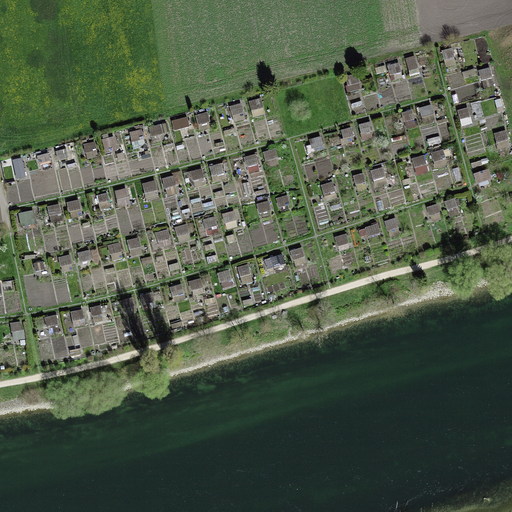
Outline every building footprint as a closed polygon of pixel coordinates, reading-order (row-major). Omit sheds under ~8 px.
[(445,68),(456,65),(452,48),(441,51),(445,68)] [(410,77),(420,74),(415,56),(405,59),(410,77)] [(401,73),(402,73),(399,63),(387,66),(391,81),(405,78),(404,74),(401,75),(401,73)] [(493,79),(490,68),(489,68),(488,67),(481,69),(481,70),(478,71),(484,89),(494,86),(492,79),(493,79)] [(343,80),(347,94),(361,90),(359,84),(360,84),(358,75),(343,80)] [(253,118),(265,115),(261,98),(248,101),(253,118)] [(233,123),(245,120),(241,104),(229,106),(233,123)] [(434,120),(431,106),(419,109),(422,123),(434,120)] [(462,127),(472,124),(468,107),(457,110),(462,127)] [(414,120),(415,120),(412,110),(411,111),(411,109),(406,110),(406,112),(401,113),(404,123),(405,122),(407,130),(416,127),(414,120)] [(210,122),(208,112),(195,116),(199,132),(211,128),(210,123),(210,122)] [(190,128),(187,117),(172,121),(174,131),(190,128)] [(373,132),(371,122),(359,125),(359,129),(358,129),(362,142),(373,139),(372,134),(373,134),(372,132),(373,132)] [(169,134),(167,124),(149,127),(151,137),(169,134)] [(351,138),(354,137),(351,127),(341,129),(343,139),(335,141),(337,149),(343,148),(342,146),(352,143),(351,138)] [(142,130),(129,133),(132,150),(146,147),(142,130)] [(511,147),(506,131),(499,132),(499,131),(494,132),(495,134),(494,134),(499,150),(511,147)] [(105,155),(117,152),(114,137),(102,140),(105,155)] [(323,147),(321,137),(309,140),(310,145),(306,146),(307,150),(304,151),(304,154),(315,152),(315,149),(323,147)] [(99,157),(95,142),(83,145),(87,160),(99,157)] [(69,159),(66,149),(55,152),(57,162),(69,159)] [(278,159),(275,149),(262,152),(265,162),(266,162),(268,168),(278,165),(277,159),(278,159)] [(435,170),(448,166),(443,150),(431,153),(435,170)] [(51,161),(49,153),(37,157),(39,165),(51,161)] [(259,164),(256,154),(250,156),(250,155),(246,156),(246,157),(243,158),(246,168),(247,168),(248,174),(260,171),(258,164),(259,164)] [(426,166),(427,165),(424,156),(412,159),(414,169),(415,169),(418,176),(428,173),(426,166)] [(13,163),(15,173),(24,171),(22,161),(13,163)] [(209,167),(213,183),(227,179),(222,163),(209,167)] [(388,185),(383,168),(370,171),(375,188),(388,185)] [(205,179),(202,169),(189,172),(192,182),(194,182),(196,188),(205,186),(204,179),(205,179)] [(477,185),(492,180),(489,170),(473,175),(477,185)] [(365,184),(366,183),(364,173),(353,176),(355,186),(356,186),(357,192),(367,189),(365,184)] [(176,187),(174,176),(162,179),(164,189),(165,189),(167,197),(177,194),(176,187)] [(157,191),(155,181),(142,184),(146,202),(158,199),(157,192),(157,191)] [(239,198),(252,194),(248,181),(236,184),(239,198)] [(321,186),(326,203),(337,199),(332,182),(321,186)] [(118,209),(131,205),(126,188),(114,192),(118,209)] [(111,208),(107,193),(97,196),(101,211),(111,208)] [(275,199),(278,209),(291,205),(288,196),(275,199)] [(456,208),(457,208),(457,207),(460,206),(458,199),(455,200),(454,199),(444,202),(447,211),(450,218),(459,215),(456,208)] [(81,210),(79,200),(67,203),(69,213),(70,213),(71,219),(82,217),(80,210),(81,210)] [(271,211),(269,201),(256,205),(259,215),(271,211)] [(62,215),(60,204),(47,207),(49,217),(50,217),(51,224),(62,222),(61,215),(62,215)] [(440,214),(437,204),(426,208),(429,217),(430,217),(432,223),(442,220),(439,214),(440,214)] [(181,218),(180,215),(179,215),(178,210),(172,212),(173,216),(171,217),(172,221),(181,218)] [(18,214),(21,228),(36,224),(33,211),(18,214)] [(237,221),(234,211),(221,215),(224,225),(225,224),(227,231),(238,228),(236,221),(237,221)] [(220,234),(215,216),(202,219),(207,237),(220,234)] [(399,228),(396,218),(384,222),(387,232),(388,232),(390,238),(400,235),(398,229),(399,228)] [(190,234),(187,224),(174,228),(177,237),(179,244),(191,241),(189,234),(190,234)] [(381,233),(378,224),(365,228),(365,229),(358,231),(360,238),(361,238),(362,241),(370,239),(369,237),(381,233)] [(155,233),(160,249),(172,245),(168,230),(155,233)] [(349,244),(347,234),(334,238),(337,248),(349,244)] [(139,238),(126,241),(129,251),(131,259),(143,256),(139,238)] [(122,253),(119,243),(107,246),(110,256),(110,255),(112,262),(123,259),(121,253),(122,253)] [(304,258),(305,258),(302,248),(296,250),(295,249),(290,250),(291,252),(290,252),(293,262),(294,262),(296,268),(306,264),(304,258)] [(77,253),(79,264),(93,261),(90,250),(77,253)] [(263,258),(267,271),(285,264),(282,255),(278,256),(277,254),(263,258)] [(73,265),(71,255),(58,258),(61,274),(73,272),(71,266),(73,265)] [(43,262),(33,264),(35,273),(44,271),(43,262)] [(242,286),(253,283),(248,264),(237,268),(242,286)] [(231,280),(232,280),(230,270),(217,274),(220,284),(221,283),(222,289),(233,286),(231,280)] [(201,279),(188,282),(191,292),(193,292),(194,296),(204,294),(203,289),(204,289),(201,279)] [(174,303),(186,300),(181,283),(169,287),(174,303)] [(140,296),(144,311),(157,307),(152,292),(140,296)] [(126,316),(136,314),(135,307),(133,298),(131,298),(131,297),(126,298),(126,299),(122,300),(124,310),(125,310),(126,316)] [(58,326),(57,315),(55,316),(55,314),(50,315),(50,317),(48,317),(48,315),(45,316),(45,317),(44,317),(46,328),(48,327),(49,334),(59,332),(58,326)] [(13,341),(25,340),(24,331),(22,331),(21,322),(10,323),(11,333),(13,333),(13,341)]
